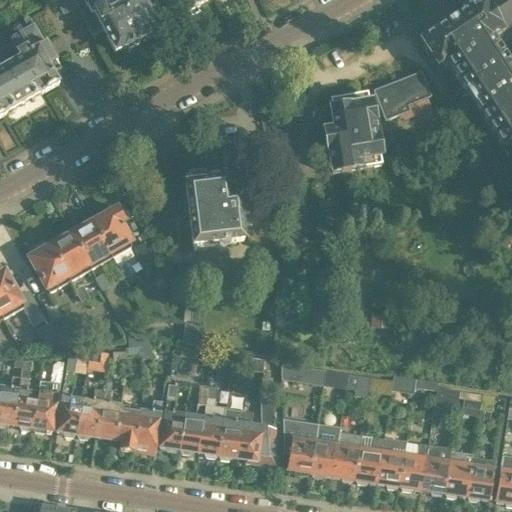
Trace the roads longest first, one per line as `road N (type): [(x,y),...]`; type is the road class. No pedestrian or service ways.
road 1 (residential): [(0,192),(350,0)]
road 2 (residential): [(236,511),(0,477)]
